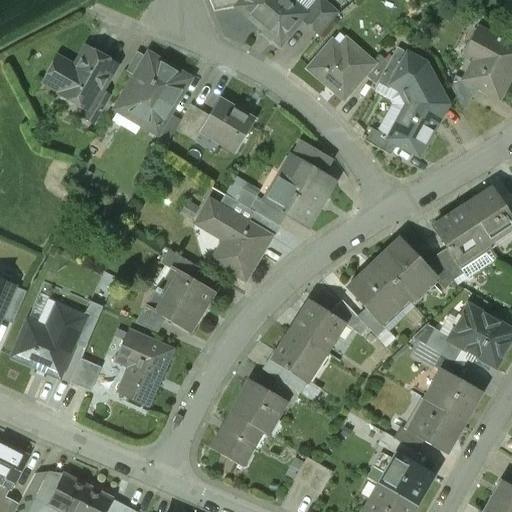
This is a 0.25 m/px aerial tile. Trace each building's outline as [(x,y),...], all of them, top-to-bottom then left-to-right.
[(242,0),(236,7),(280,45),(301,21),(307,14),(305,13),(316,0),(242,0)] [(307,14),(301,21),(319,36),(335,17),(339,13),(324,0),(316,0),(305,13),(307,14)] [(511,74),(511,45),(476,27),(461,56),(472,62),(462,81),(476,88),(499,100),(511,74)] [(341,59),(328,48),(309,70),(343,99),(364,76),(373,65),(372,64),(352,47),(341,59)] [(397,48),(388,63),(376,86),(389,92),(391,87),(388,85),(406,54),(397,48)] [(115,66),(86,50),(75,69),(57,60),(44,83),(61,92),(61,100),(71,105),(74,104),(87,111),(89,112),(100,92),(115,66)] [(125,72),(136,79),(147,60),(137,53),(125,72)] [(425,63),(406,54),(388,85),(391,87),(400,91),(406,105),(388,139),(387,140),(396,145),(419,157),(447,105),(425,63)] [(373,65),(364,76),(376,86),(388,63),(380,56),(372,64),(373,65)] [(187,81),(149,58),(147,60),(136,79),(122,102),(138,112),(136,116),(157,128),(159,129),(168,114),(187,81)] [(476,88),(462,81),(454,77),(450,85),(464,111),(476,88)] [(111,98),(100,92),(89,112),(87,111),(83,118),(95,124),(111,98)] [(255,121),(219,100),(209,117),(199,133),(200,133),(235,154),(255,121)] [(199,133),(209,117),(190,105),(180,121),(175,130),(195,142),(200,133),(199,133)] [(175,130),(180,121),(168,114),(159,129),(157,128),(153,135),(167,143),(175,130)] [(390,156),(396,145),(387,140),(388,139),(373,130),(366,142),(390,156)] [(300,144),(292,158),(322,176),(330,161),(300,144)] [(322,176),(292,158),(265,203),(264,203),(285,216),(305,228),(324,196),(322,195),(330,180),(322,176)] [(254,213),(275,226),(278,228),(285,216),(264,203),(265,203),(256,197),(259,192),(236,179),(225,196),(254,213)] [(492,188),(461,208),(486,245),(511,227),(511,218),(509,214),(492,188)] [(248,223),(208,200),(197,220),(214,230),(215,228),(226,234),(210,260),(245,281),(259,259),(256,258),(269,236),(248,223)] [(495,259),(486,245),(461,208),(432,227),(446,251),(461,275),(464,279),(495,259)] [(248,223),(269,236),(275,226),(254,213),(248,223)] [(400,239),(373,265),(405,300),(408,303),(433,280),(435,277),(425,266),(400,239)] [(193,281),(193,280),(200,270),(168,250),(160,264),(172,271),(173,269),(193,281)] [(437,258),(452,282),(461,275),(446,251),(437,258)] [(437,258),(425,266),(435,277),(433,280),(443,290),(452,282),(437,258)] [(380,324),(405,300),(373,265),(347,289),(366,309),(380,324)] [(193,281),(173,269),(172,271),(161,290),(155,287),(141,310),(163,323),(165,320),(190,335),(215,292),(193,280),(193,281)] [(0,319),(14,287),(0,281),(0,319)] [(341,301),(328,314),(345,324),(344,326),(352,330),(361,322),(357,318),(341,301)] [(310,302),(291,332),(321,351),(325,354),(344,326),(345,324),(328,314),(310,302)] [(90,303),(83,318),(85,319),(74,344),(85,348),(102,308),(90,303)] [(511,337),(511,330),(468,306),(449,338),(448,340),(458,346),(492,366),(502,349),(505,350),(511,337)] [(74,344),(85,319),(83,318),(62,309),(52,332),(26,321),(11,357),(59,378),(74,344)] [(357,318),(361,322),(376,338),(385,330),(380,324),(366,309),(357,318)] [(157,334),(163,323),(141,310),(134,324),(157,334)] [(449,360),(458,346),(448,340),(449,338),(434,329),(424,346),(440,355),(449,360)] [(303,380),(321,351),(291,332),(271,362),(272,363),(302,382),(303,380)] [(171,352),(127,333),(116,359),(130,365),(118,393),(148,406),(171,352)] [(433,367),(440,371),(441,369),(458,379),(464,369),(449,360),(440,355),(433,367)] [(101,368),(80,359),(70,382),(90,391),(101,368)] [(277,380),(300,395),(307,383),(303,380),(302,382),(272,363),(266,373),(277,380)] [(423,401),(425,402),(463,424),(481,393),(458,379),(441,369),(440,371),(423,401)] [(412,386),(423,390),(428,376),(416,373),(412,386)] [(277,380),(269,395),(286,405),(285,406),(291,409),(300,395),(277,380)] [(248,383),(230,415),(261,432),(268,436),(285,406),(286,405),(269,395),(248,383)] [(446,454),(463,424),(425,402),(407,432),(424,442),(446,454)] [(242,467),(261,432),(230,415),(211,449),(242,467)] [(417,453),(424,442),(407,432),(390,422),(384,434),(417,453)] [(412,462),(417,453),(384,434),(377,445),(395,455),(396,453),(412,462)] [(0,451),(0,510),(5,500),(22,462),(0,451)] [(412,462),(396,453),(395,455),(378,485),(416,507),(434,475),(412,462)] [(294,481),(306,488),(319,466),(307,459),(294,481)] [(306,488),(320,496),(333,474),(319,466),(306,488)] [(75,511),(88,488),(63,475),(61,478),(49,473),(46,480),(30,511),(29,511),(75,511)] [(30,511),(46,480),(35,474),(18,506),(30,511)] [(511,511),(511,487),(500,481),(481,511),(511,511)] [(362,511),(412,511),(416,507),(378,485),(362,511)] [(88,488),(75,511),(106,511),(112,500),(88,488)] [(0,511),(13,511),(17,505),(5,500),(0,510),(0,511)] [(135,511),(112,500),(106,511),(135,511)]
